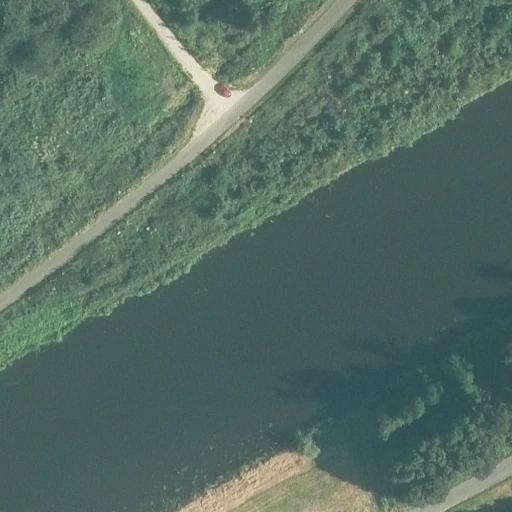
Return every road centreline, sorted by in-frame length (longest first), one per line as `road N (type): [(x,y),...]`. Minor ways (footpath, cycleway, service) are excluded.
road 1 (unclassified): [(0,309),(129,213),(354,0)]
road 2 (track): [(241,111),(148,0)]
